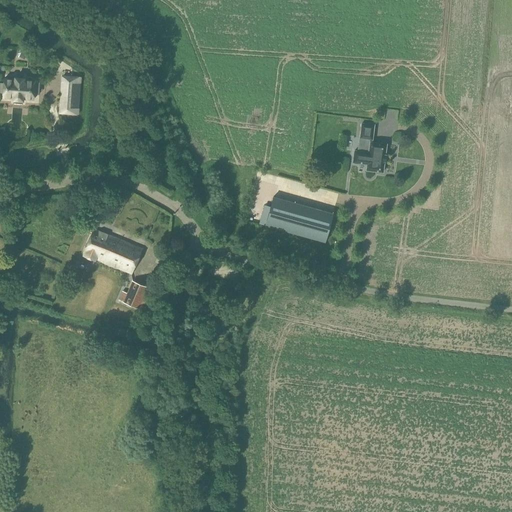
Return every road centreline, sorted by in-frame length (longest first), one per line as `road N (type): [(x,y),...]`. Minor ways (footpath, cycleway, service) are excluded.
road 1 (unclassified): [(511,309),(410,298),(197,242)]
road 2 (track): [(182,267),(187,511)]
